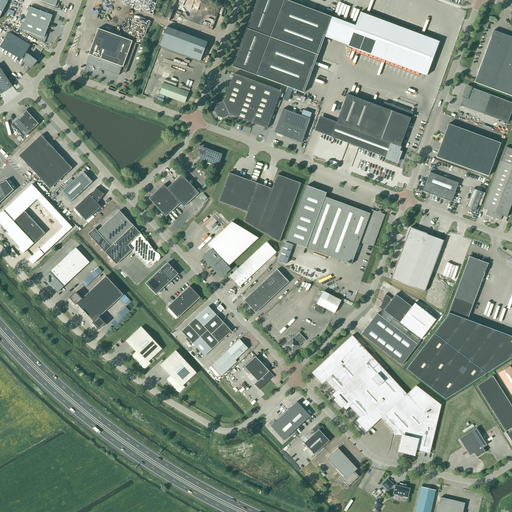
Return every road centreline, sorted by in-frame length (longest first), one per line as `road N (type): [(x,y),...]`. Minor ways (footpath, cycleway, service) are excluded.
road 1 (unclassified): [(296,378),(247,423),(217,429),(99,351),(0,248)]
road 2 (trunk): [(255,511),(122,435),(0,322)]
road 3 (trunk): [(0,337),(116,442),(230,511)]
road 4 (unclassified): [(511,464),(477,482),(381,461),(296,378)]
road 5 (unclassified): [(291,372),(128,197)]
road 6 (unclassified): [(405,199),(194,122)]
road 7 (unclassified): [(291,372),(370,297),(405,199)]
road 8 (unclassified): [(405,199),(479,0)]
road 9 (unclassified): [(194,122),(49,66)]
road 10 (unclassified): [(128,197),(28,89)]
road 11 (unclassified): [(194,122),(239,0)]
